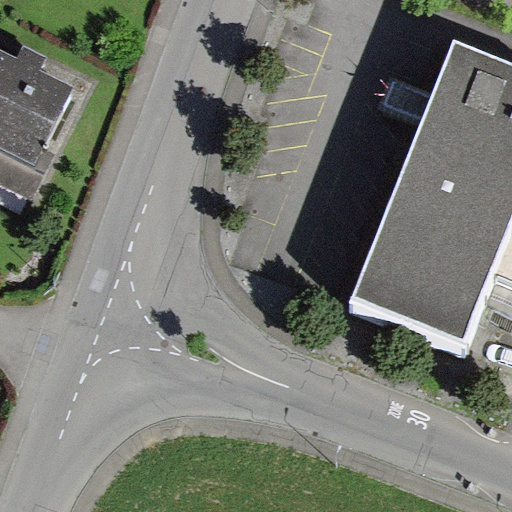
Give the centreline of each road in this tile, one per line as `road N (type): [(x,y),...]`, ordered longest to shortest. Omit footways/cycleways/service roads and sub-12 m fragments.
road 1 (residential): [(511,476),(96,318)]
road 2 (residential): [(96,318),(213,0)]
road 3 (residential): [(30,511),(82,368)]
